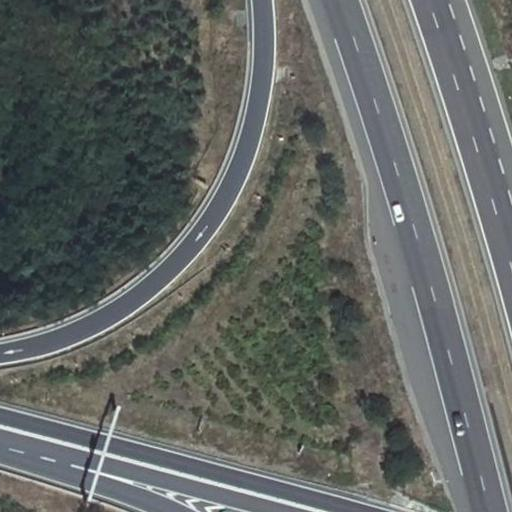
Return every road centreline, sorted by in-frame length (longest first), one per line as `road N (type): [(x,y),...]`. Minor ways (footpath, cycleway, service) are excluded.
road 1 (motorway): [(346,0),(384,108),(489,511)]
road 2 (motorway): [(265,0),(257,121),(242,165),(206,224),(156,281),(106,318),(0,352)]
road 3 (motorway): [(511,268),(430,0)]
road 4 (motorway): [(76,449),(317,511)]
